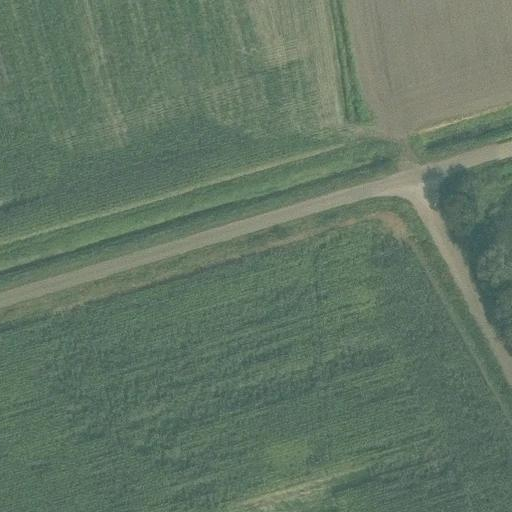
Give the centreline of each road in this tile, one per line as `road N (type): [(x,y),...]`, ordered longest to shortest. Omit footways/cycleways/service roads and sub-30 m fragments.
road 1 (unclassified): [(0,305),(511,158)]
road 2 (track): [(418,187),(511,364)]
